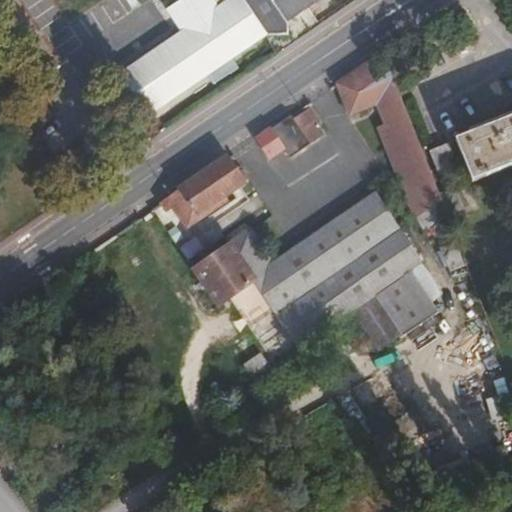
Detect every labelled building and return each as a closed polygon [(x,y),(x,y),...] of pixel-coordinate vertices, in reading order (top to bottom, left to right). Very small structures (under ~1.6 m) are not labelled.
[(244,0),(221,0),(185,25),(119,70),(150,115),(268,35),(267,33),(244,0)] [(244,0),(267,33),(289,33),(288,20),(318,0),(244,0)] [(440,195),(383,54),(337,84),(350,115),(378,104),(386,125),(379,128),(415,219),(416,218),(424,230),(447,215),(440,195)] [(293,119),(291,116),(265,134),(257,140),(270,158),(284,148),(290,158),(311,144),(322,137),(311,123),(318,119),(310,107),(293,119)] [(511,117),(456,140),(473,183),(511,167),(511,117)] [(449,144),(430,151),(438,172),(458,165),(449,144)] [(244,183),(228,159),(162,204),(167,211),(173,206),(188,228),(228,201),(224,196),(244,183)] [(456,188),(440,195),(447,215),(452,227),(469,220),(456,188)] [(358,193),(350,199),(355,207),(363,201),(358,193)] [(299,347),(303,345),(354,309),(380,347),(398,335),(401,339),(439,313),(430,300),(442,292),(422,263),(376,194),(274,264),(250,230),(229,244),(231,246),(255,281),(298,346),(299,347)] [(455,240),(440,246),(446,261),(451,272),(466,266),(455,240)] [(213,245),(196,256),(202,266),(219,254),(213,245)] [(219,254),(202,266),(194,272),(219,307),(255,281),(231,246),(219,254)] [(261,354),(245,365),(258,384),(262,389),(278,378),(261,354)] [(459,511),(453,498),(436,506),(438,511),(459,511)]
